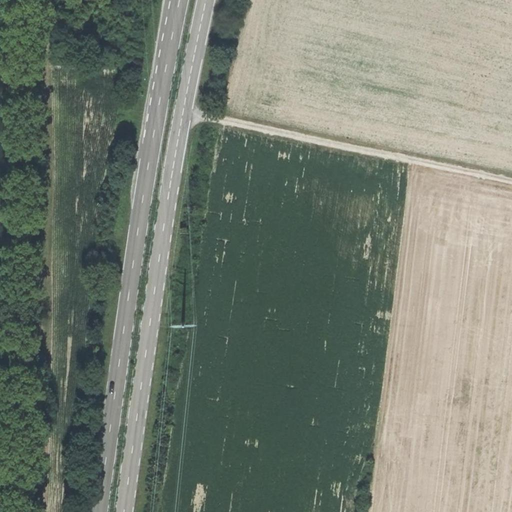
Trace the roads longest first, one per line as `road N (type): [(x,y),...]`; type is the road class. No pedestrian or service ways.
road 1 (primary): [(126,511),(152,290),(206,0)]
road 2 (primary): [(174,0),(101,511)]
road 3 (track): [(55,0),(43,511)]
road 4 (track): [(11,511),(21,0)]
road 5 (track): [(511,181),(184,110)]
